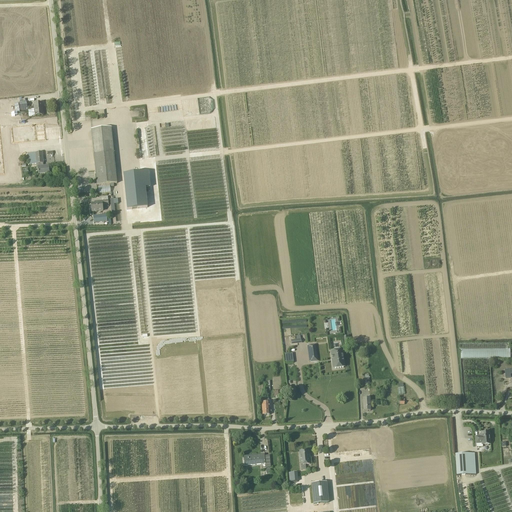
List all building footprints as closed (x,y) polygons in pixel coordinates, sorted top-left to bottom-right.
[(34,104),(35,116),(43,115),(42,103),(34,104)] [(44,124),(11,127),(13,143),(46,140),(44,124)] [(111,128),(91,130),(97,186),(117,183),(111,128)] [(48,165),(43,166),(43,163),(42,152),(27,154),(29,165),(36,164),(37,167),(38,167),(38,174),(49,173),(48,165)] [(144,172),(123,174),(127,209),(147,207),(144,172)] [(90,209),(91,210),(92,211),(92,212),(103,211),(102,205),(108,205),(108,201),(96,202),(96,203),(96,204),(91,204),(91,205),(90,206),(90,207),(90,208),(90,209)] [(93,216),(94,223),(107,222),(106,215),(93,216)] [(300,335),(296,336),(297,339),(291,340),(291,344),(301,343),(300,335)] [(315,345),(308,346),(310,362),(317,361),(315,345)] [(511,349),(461,349),(461,359),(511,359),(511,349)] [(331,352),(334,369),(344,367),(342,350),(331,352)] [(286,363),(294,362),(294,353),(286,354),(286,363)] [(475,437),(476,444),(482,443),(482,445),(489,445),(488,433),(487,433),(486,432),(484,432),(483,433),(481,433),(482,437),(475,437)] [(308,450),(299,451),(301,465),(309,464),(308,450)] [(474,454),(455,455),(456,476),(475,475),(474,454)] [(244,466),(265,464),(266,468),(271,468),(269,456),(264,456),(264,455),(243,457),(244,466)] [(326,483),(311,484),(313,504),(328,503),(326,483)]
